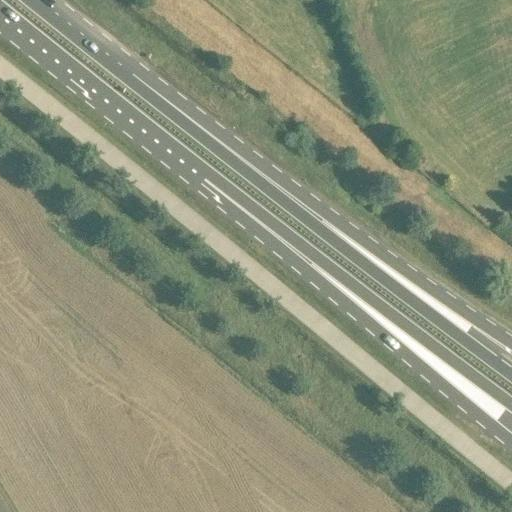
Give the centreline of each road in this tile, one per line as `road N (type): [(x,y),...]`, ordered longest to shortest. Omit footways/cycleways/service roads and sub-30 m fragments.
road 1 (unclassified): [(0,68),(511,491)]
road 2 (primary): [(511,375),(244,173),(142,85)]
road 3 (primary): [(511,345),(142,85)]
road 4 (primary): [(215,188),(511,444)]
road 5 (primary): [(215,188),(511,407)]
road 6 (primary): [(0,15),(215,188)]
road 7 (primary): [(142,85),(34,0)]
